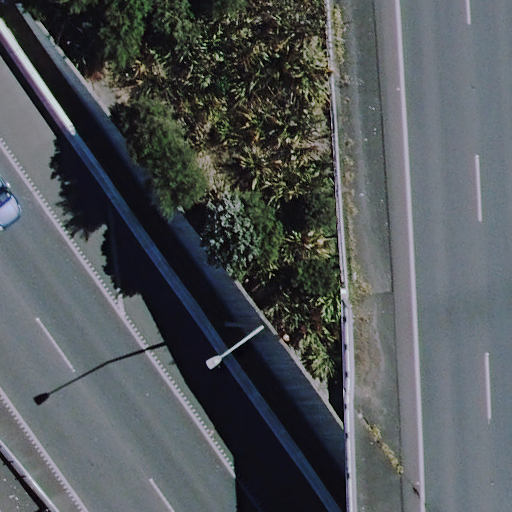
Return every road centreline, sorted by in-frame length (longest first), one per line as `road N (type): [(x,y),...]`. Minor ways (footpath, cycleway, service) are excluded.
road 1 (motorway): [(467,0),(490,511)]
road 2 (motorway): [(0,271),(169,511)]
